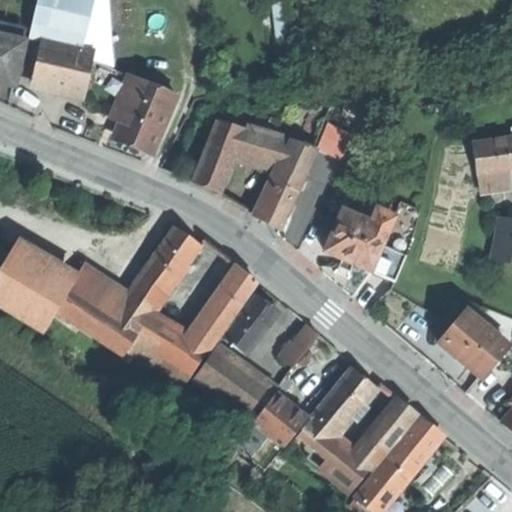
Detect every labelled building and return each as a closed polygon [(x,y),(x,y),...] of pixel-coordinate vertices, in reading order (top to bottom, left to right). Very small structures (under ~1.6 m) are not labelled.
[(39,0),(31,38),(42,40),(82,49),(92,0),(39,0)] [(108,0),(92,0),(82,49),(96,52),(87,93),(114,100),(123,59),(114,57),(108,0)] [(0,22),(0,35),(16,39),(19,26),(0,22)] [(0,81),(15,85),(25,41),(16,39),(0,35),(0,81)] [(33,81),(87,93),(96,52),(82,49),(42,40),(33,81)] [(114,113),(124,117),(139,79),(130,75),(114,113)] [(135,143),(156,152),(179,96),(139,79),(124,117),(116,135),(135,143)] [(220,190),(237,155),(245,134),(218,123),(195,178),(207,184),(220,190)] [(353,136),(327,124),(317,149),(341,160),(353,136)] [(237,155),(281,167),(288,146),(245,134),(237,155)] [(511,135),(477,139),(477,143),(511,139),(511,135)] [(511,139),(477,143),(481,174),(511,170),(511,139)] [(281,167),(280,171),(303,180),(316,150),(291,140),(288,146),(281,167)] [(511,179),(511,178),(511,170),(481,174),(483,193),(511,189),(511,179)] [(270,224),(280,230),(303,180),(280,171),(278,178),(270,194),(268,199),(259,218),(270,224)] [(265,192),(270,194),(278,178),(272,175),(265,192)] [(249,213),(259,218),(268,199),(257,195),(249,213)] [(378,209),(372,223),(389,230),(395,217),(378,209)] [(348,261),(371,272),(383,245),(389,230),(372,223),(343,210),(325,252),(348,261)] [(494,259),(511,261),(511,221),(500,219),(494,259)] [(123,356),(127,351),(155,312),(201,246),(190,238),(175,229),(130,295),(86,265),(71,290),(57,313),(123,356)] [(414,240),(389,230),(383,245),(407,255),(414,240)] [(0,272),(12,253),(0,245),(0,272)] [(396,282),(407,255),(383,245),(371,272),(396,282)] [(0,303),(45,331),(57,313),(71,290),(12,253),(0,272),(0,303)] [(209,348),(211,349),(258,283),(240,270),(202,325),(203,326),(195,338),(209,348)] [(225,338),(248,355),(279,313),(267,305),(256,297),(225,338)] [(462,362),(482,379),(510,346),(467,311),(440,344),(462,362)] [(184,386),(209,348),(195,338),(155,312),(127,351),(184,386)] [(288,353),(298,361),(319,333),(309,326),(288,353)] [(194,378),(254,422),(273,396),(277,390),(218,346),(194,378)] [(353,369),(314,417),(338,436),(377,389),(365,379),(353,369)] [(285,449),(306,420),(291,409),(273,396),(254,422),(252,424),(285,449)] [(511,431),(511,400),(510,402),(511,403),(511,411),(502,423),(511,431)] [(374,467),(417,415),(401,401),(357,453),(373,466),(374,467)] [(351,493),(373,466),(357,453),(338,436),(314,417),(292,445),(351,493)] [(395,483),(401,487),(443,437),(432,427),(421,418),(379,468),(395,483)] [(375,473),(391,487),(395,483),(379,468),(375,473)] [(387,493),(391,487),(375,473),(370,479),(374,483),(387,493)] [(371,487),(374,483),(370,479),(366,483),(371,487)] [(372,511),(380,511),(397,492),(391,487),(387,493),(374,483),(371,487),(366,483),(355,497),(372,511)] [(397,492),(401,487),(395,483),(391,487),(397,492)] [(459,511),(493,511),(504,501),(494,491),(488,484),(459,511)]
